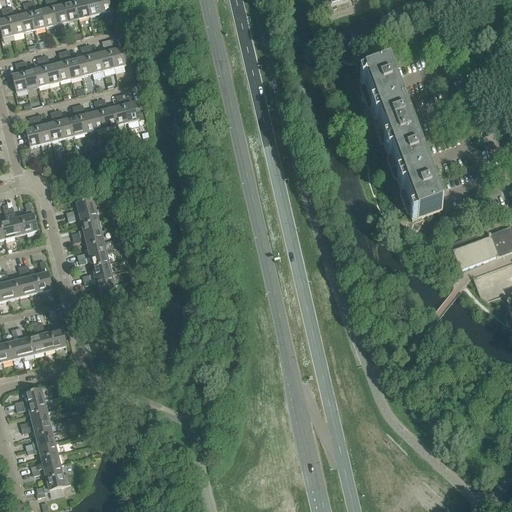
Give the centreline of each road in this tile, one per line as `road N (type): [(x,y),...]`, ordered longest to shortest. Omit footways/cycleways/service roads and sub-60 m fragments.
road 1 (primary): [(355,511),(237,0)]
road 2 (primary): [(207,0),(325,511)]
road 3 (residential): [(0,391),(81,370),(72,307)]
road 4 (residential): [(6,123),(139,87)]
road 5 (residential): [(0,64),(126,33)]
